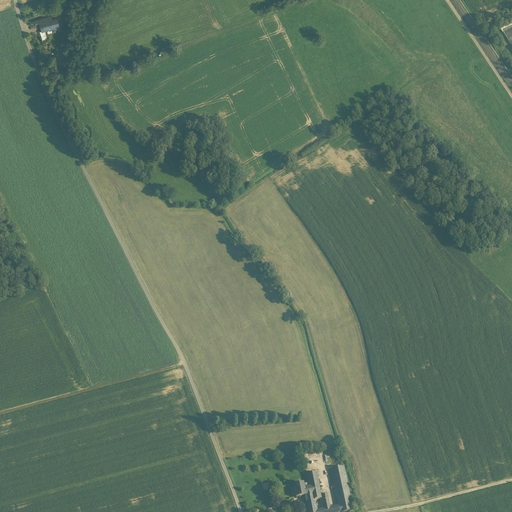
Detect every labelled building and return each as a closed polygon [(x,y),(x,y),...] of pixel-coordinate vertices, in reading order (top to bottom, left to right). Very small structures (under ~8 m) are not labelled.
[(42,40),(47,38),(45,32),(45,31),(45,30),(54,27),(55,29),(60,27),(57,18),(52,20),(51,16),(35,21),(36,25),(40,24),(42,31),(40,31),(42,40)] [(344,467),(330,470),(338,506),(339,511),(344,511),(353,510),(344,467)] [(317,472),(306,474),(308,487),(311,501),(320,499),(322,499),(321,496),(317,472)] [(311,501),(308,487),(304,488),(303,483),(293,485),(296,498),(304,496),(305,503),(311,502),(311,501)] [(328,494),(321,496),(322,499),(320,499),(321,509),(330,507),(328,494)] [(311,502),(305,503),(306,511),(316,511),(316,510),(315,500),(311,501),(311,502)]
